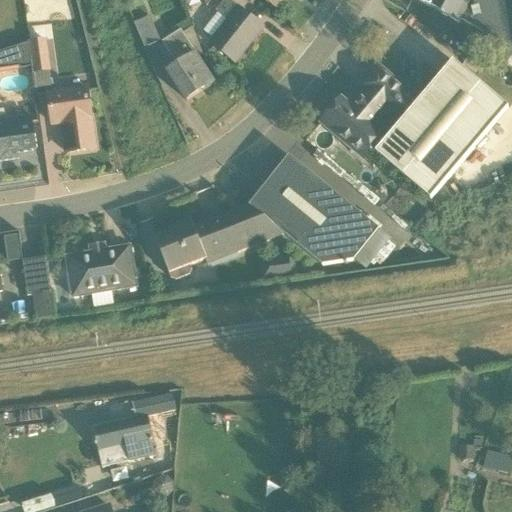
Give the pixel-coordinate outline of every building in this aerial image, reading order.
[(234,66),(262,30),(225,0),(214,13),(217,15),(203,34),(211,40),(207,45),(234,66)] [(263,0),(274,8),(280,0),(263,0)] [(511,0),(412,0),(458,27),(460,22),(511,52),(511,0)] [(170,71),(167,73),(188,103),(214,86),(198,62),(203,58),(193,29),(187,15),(171,24),(177,33),(155,49),(170,71)] [(148,19),(133,25),(143,49),(159,42),(148,19)] [(93,151),(86,88),(50,92),(48,74),(51,74),(46,34),(28,36),(29,44),(31,70),(32,76),(33,76),(36,97),(46,96),(50,128),(62,127),(65,154),(93,151)] [(0,164),(19,162),(18,155),(35,152),(30,119),(5,122),(4,111),(0,111),(0,73),(31,70),(29,44),(0,53),(0,164)] [(400,127),(375,155),(429,201),(508,111),(454,65),(423,100),(408,87),(404,93),(376,68),(360,87),(367,92),(351,110),(341,102),(320,126),(364,165),(388,138),(375,127),(386,115),(400,127)] [(169,280),(177,281),(188,277),(190,270),(205,263),(207,271),(238,260),(237,255),(285,238),(323,268),(353,263),(364,272),(388,240),(289,158),(246,211),(194,231),(191,225),(153,239),(169,280)] [(17,235),(5,237),(8,260),(20,259),(17,235)] [(129,250),(66,260),(73,301),(136,290),(129,250)] [(50,296),(46,262),(7,266),(8,279),(24,278),(27,298),(50,296)] [(162,415),(93,431),(102,471),(129,465),(132,477),(154,472),(152,460),(156,459),(156,462),(171,459),(162,415)] [(484,469),(510,473),(511,458),(511,455),(486,452),(484,469)] [(167,479),(158,479),(150,485),(151,495),(158,500),(167,501),(172,495),(173,486),(167,479)] [(81,499),(77,488),(52,496),(56,508),(81,499)]
